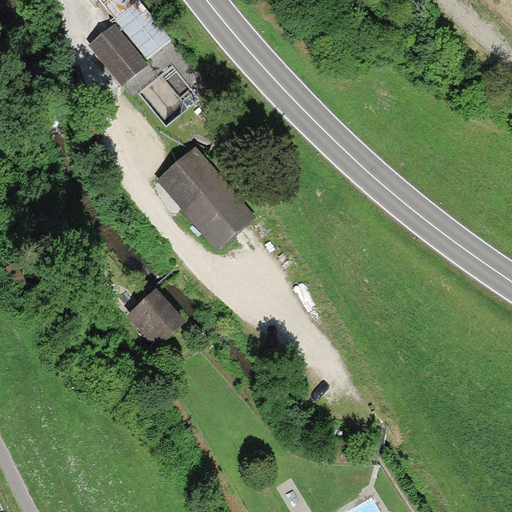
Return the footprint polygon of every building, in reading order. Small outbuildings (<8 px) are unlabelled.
[(141,0),(100,0),(149,60),(174,40),(141,0)] [(123,89),(150,67),(116,26),(89,47),(123,89)] [(144,92),(166,121),(186,106),(164,77),(144,92)] [(218,253),(257,220),(197,149),(158,182),(218,253)] [(159,351),(188,323),(157,290),(128,317),(159,351)]
